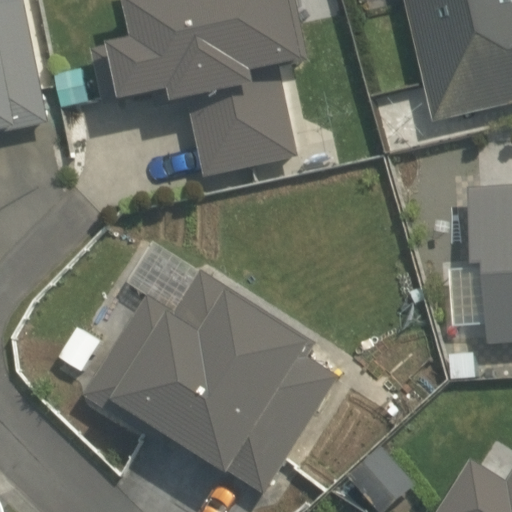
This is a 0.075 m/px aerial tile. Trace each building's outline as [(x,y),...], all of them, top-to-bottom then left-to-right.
[(0,0),(0,135),(61,124),(36,0),(0,0)] [(309,156),(289,68),(324,59),(308,0),(138,0),(143,16),(144,16),(150,38),(100,49),(112,106),(138,100),(186,90),(189,102),(197,101),(214,178),(309,156)] [(511,0),(414,0),(443,123),(511,106),(511,0)] [(511,185),(478,187),(484,269),(458,270),(462,327),(497,326),(498,345),(511,344),(511,185)] [(156,295),(93,395),(172,444),(180,433),(274,495),(349,377),(318,358),(330,341),(211,271),(185,312),(156,295)] [(511,511),(511,479),(479,458),(446,511),(511,511)]
